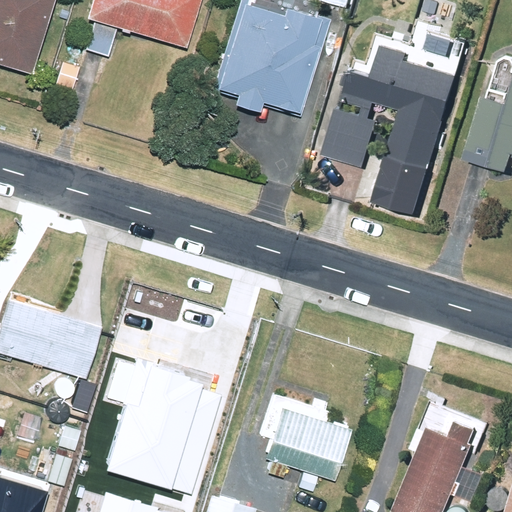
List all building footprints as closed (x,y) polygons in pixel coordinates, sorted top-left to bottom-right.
[(44,0),(0,0),(0,58),(24,66),(44,0)] [(181,39),(192,0),(83,0),(80,10),(115,20),(115,23),(122,26),(123,23),(181,39)] [(298,111),(324,16),(310,12),(311,6),(289,0),(229,0),(209,78),(229,84),(226,94),(251,101),(252,99),(298,111)] [(454,71),(403,54),(406,46),(375,35),(364,65),(348,61),(337,92),(361,100),(358,110),(336,103),(320,150),(360,163),(376,115),(367,111),(373,95),(399,104),(383,152),(375,149),(361,189),(411,206),(441,116),(440,115),(454,71)] [(511,67),(504,95),(480,88),(462,150),(505,162),(509,145),(511,146),(511,67)] [(0,294),(0,346),(80,372),(96,320),(1,290),(0,294)] [(125,385),(101,462),(188,488),(220,385),(199,379),(203,368),(146,351),(134,388),(125,385)] [(329,475),(346,424),(327,418),(329,411),(271,392),(258,432),(264,435),(259,451),(267,453),(262,466),(277,471),(279,464),(289,467),(291,461),(329,475)] [(391,506),(405,511),(439,511),(449,490),(470,499),(481,471),(461,462),(470,441),(467,440),(474,424),(453,414),(447,429),(427,420),(425,425),(416,421),(408,440),(417,444),(391,506)] [(71,446),(78,426),(61,422),(55,441),(71,446)] [(511,511),(511,476),(500,511),(511,511)] [(108,486),(99,511),(167,511),(169,505),(108,486)] [(249,511),(252,504),(207,491),(200,511),(249,511)]
